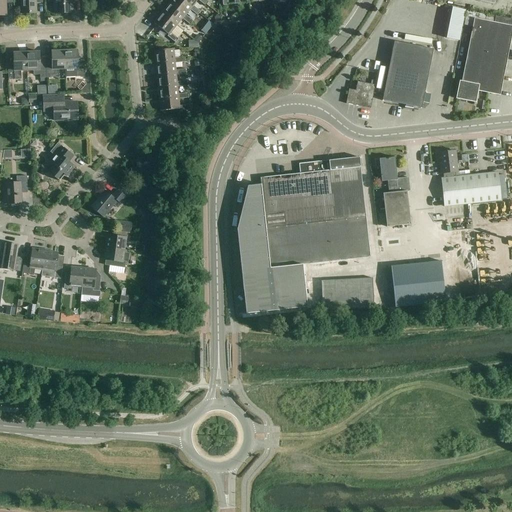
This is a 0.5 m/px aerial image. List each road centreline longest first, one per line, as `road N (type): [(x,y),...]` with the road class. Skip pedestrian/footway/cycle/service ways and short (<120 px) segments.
road 1 (secondary): [(218,370),(221,169),(252,123),(280,106),(302,105)]
road 2 (track): [(236,387),(261,378),(406,377),(511,364)]
road 3 (track): [(248,332),(340,335),(511,321)]
road 4 (track): [(275,443),(287,450),(318,440),(407,383),(511,402)]
road 5 (track): [(511,446),(463,460),(359,468),(287,450)]
road 6 (secondary): [(302,105),(364,136),(511,122)]
road 7 (residential): [(112,160),(139,124),(130,41),(122,31)]
road 8 (residential): [(0,221),(49,220),(112,160)]
road 9 (secondary): [(132,433),(0,425)]
road 10 (unclassified): [(302,105),(309,71),(368,0)]
road 11 (residential): [(122,31),(0,37)]
